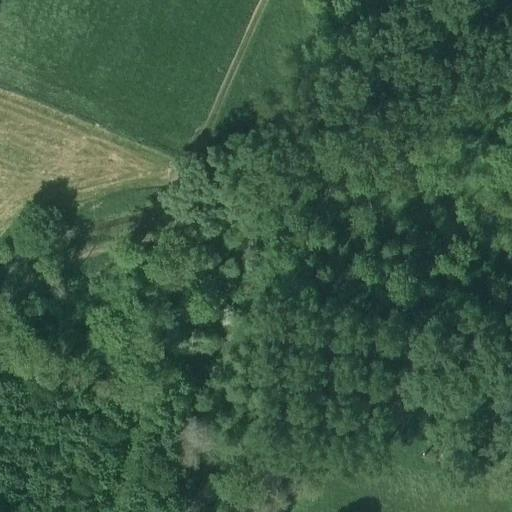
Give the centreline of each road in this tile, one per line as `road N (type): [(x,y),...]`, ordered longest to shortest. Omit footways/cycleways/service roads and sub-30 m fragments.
road 1 (track): [(0,303),(99,253),(174,246),(162,180),(195,177),(286,0)]
road 2 (track): [(174,246),(94,511)]
road 3 (track): [(162,180),(45,212),(0,240)]
